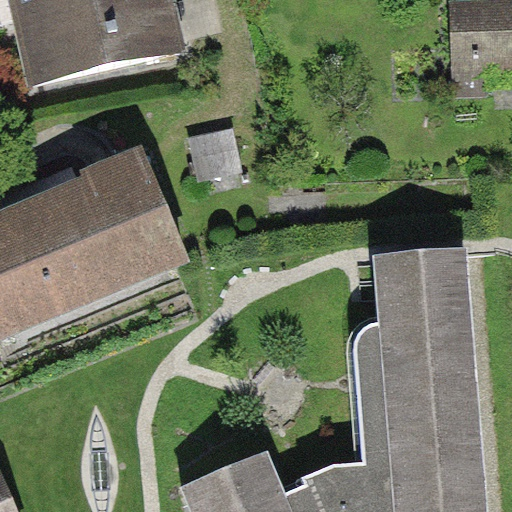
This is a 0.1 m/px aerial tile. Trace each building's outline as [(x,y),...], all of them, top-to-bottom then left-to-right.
[(170,0),(14,0),(34,87),(182,54),(170,0)] [(511,9),(448,13),(452,80),(511,76),(511,9)] [(145,161),(0,221),(0,340),(187,263),(145,161)] [(488,511),(469,258),(379,263),(383,329),(373,328),(366,334),(359,343),(356,352),(362,460),(283,492),(269,459),(185,494),(192,511),(488,511)] [(0,511),(14,511),(0,476),(0,511)]
